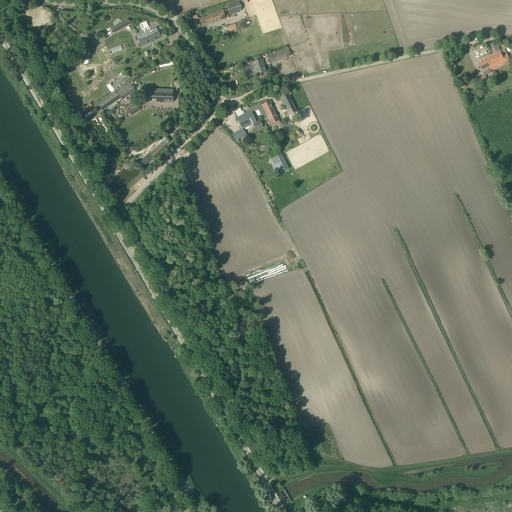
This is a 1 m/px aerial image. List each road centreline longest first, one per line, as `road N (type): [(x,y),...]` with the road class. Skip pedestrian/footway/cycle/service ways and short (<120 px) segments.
road 1 (unclassified): [(200,511),(0,168)]
road 2 (unclassified): [(283,511),(131,255)]
road 3 (unclassified): [(131,255),(0,37)]
road 4 (track): [(511,42),(484,40),(277,85)]
road 5 (unclassified): [(219,99),(185,34),(163,15),(131,3),(47,0)]
road 6 (unclassified): [(131,255),(123,208),(212,118),(219,99)]
